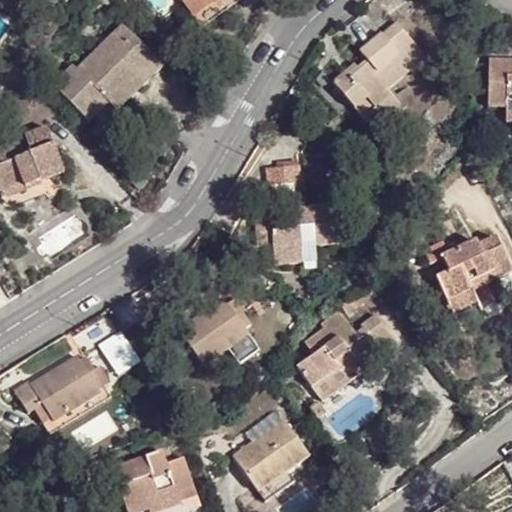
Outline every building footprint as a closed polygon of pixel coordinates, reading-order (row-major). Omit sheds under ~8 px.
[(166,0),(198,25),(219,0),(166,0)] [(234,2),(231,0),(219,0),(198,25),(208,32),(234,2)] [(408,43),(422,29),(402,6),(382,21),(363,36),(370,45),(362,51),(358,46),(338,63),(369,99),(364,103),(376,116),(421,82),(408,66),(404,69),(399,63),(414,51),(408,43)] [(511,24),(502,24),(499,68),(511,68),(511,24)] [(433,41),(422,29),(408,43),(414,51),(418,55),(433,41)] [(127,70),(143,87),(147,89),(157,80),(167,72),(127,30),(78,71),(76,67),(56,85),(91,123),(111,105),(101,95),(127,70)] [(117,111),(143,87),(127,70),(101,95),(111,105),(117,111)] [(0,167),(16,159),(21,172),(30,168),(39,164),(37,159),(54,151),(36,109),(0,124),(0,167)] [(304,147),(272,149),(273,164),(305,162),(304,147)] [(0,180),(21,172),(16,159),(0,167),(0,180)] [(299,184),(299,165),(273,166),(273,184),(299,184)] [(266,185),(257,186),(260,226),(277,226),(278,245),(305,244),(305,222),(320,221),(321,227),(356,227),(354,184),(301,187),(301,196),(275,197),(274,185),(266,185)] [(320,244),(321,227),(320,221),(305,222),(305,244),(320,244)] [(442,269),(455,302),(481,291),(478,283),(498,275),(511,270),(511,252),(503,227),(485,234),(482,229),(455,238),(453,233),(430,241),(436,255),(449,249),(455,263),(442,269)] [(234,287),(226,291),(232,304),(240,299),(234,287)] [(232,304),(226,291),(203,303),(180,315),(198,355),(232,337),(235,343),(252,335),(244,318),(248,315),(240,299),(232,304)] [(481,291),(455,302),(458,311),(484,302),(481,291)] [(348,367),(374,351),(368,339),(380,333),(386,344),(404,332),(382,296),(366,305),(370,313),(356,320),(348,306),(333,315),(338,323),(300,346),(322,383),(348,367)] [(368,339),(374,351),(386,344),(380,333),(368,339)] [(19,371),(39,407),(95,377),(85,360),(93,354),(79,334),(49,353),(19,371)] [(95,377),(39,407),(45,418),(99,386),(95,377)] [(257,471),(291,447),(301,440),(311,433),(285,399),(233,436),(257,471)] [(123,478),(115,480),(121,502),(132,502),(134,511),(159,511),(182,507),(181,500),(194,496),(192,484),(177,488),(174,476),(189,473),(181,443),(157,449),(154,440),(100,454),(103,470),(111,468),(121,466),(123,478)] [(297,456),(291,447),(257,471),(263,479),(297,456)] [(111,468),(115,480),(123,478),(121,466),(111,468)] [(192,484),(189,473),(174,476),(177,488),(192,484)]
